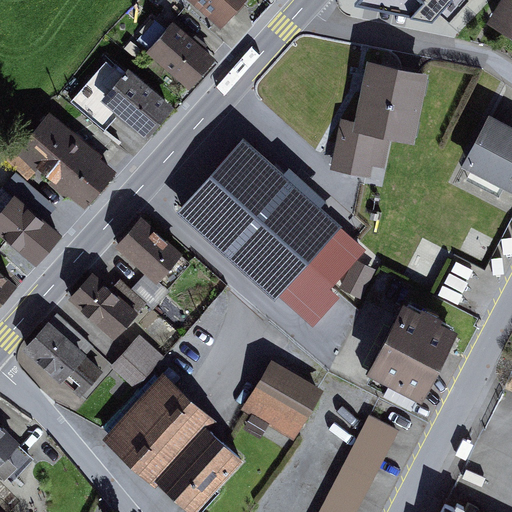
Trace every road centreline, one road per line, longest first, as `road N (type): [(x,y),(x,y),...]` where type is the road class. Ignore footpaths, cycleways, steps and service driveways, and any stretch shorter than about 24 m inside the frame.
road 1 (secondary): [(301,10),(0,344)]
road 2 (residential): [(511,305),(404,511)]
road 3 (residential): [(301,10),(335,29),(470,52),(511,73)]
road 4 (residential): [(128,511),(0,369)]
